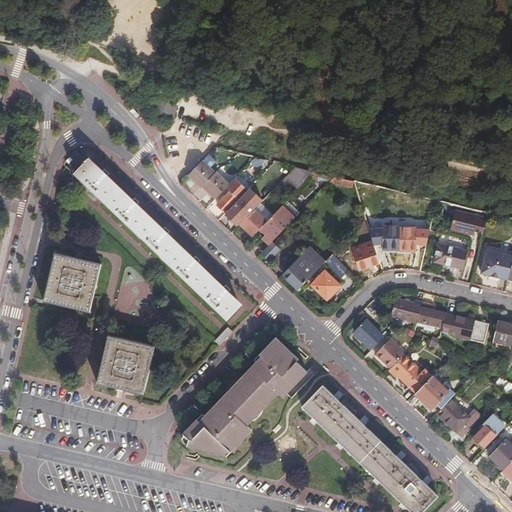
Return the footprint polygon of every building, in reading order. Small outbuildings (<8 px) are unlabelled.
[(172,122),(177,106),(157,100),(153,116),(172,122)] [(225,298),(227,296),(222,291),(220,293),(195,268),(196,266),(191,262),(190,264),(164,239),(166,237),(162,233),(160,235),(133,208),(135,206),(131,202),(129,204),(104,180),(106,178),(101,174),(100,176),(76,152),(65,163),(76,174),(74,176),(224,322),(237,310),(225,298)] [(259,169),(262,161),(253,158),(250,166),(259,169)] [(205,163),(191,177),(204,190),(205,189),(217,200),(228,189),(231,186),(219,174),(218,175),(205,163)] [(316,173),(296,169),(290,175),(282,184),(286,188),(292,183),(300,190),(311,179),(316,173)] [(316,173),(311,179),(330,183),(335,178),(316,173)] [(227,215),(253,188),(240,176),(231,186),(228,189),(232,193),(219,207),(227,215)] [(277,188),(264,176),(263,177),(254,186),(267,199),(277,188)] [(335,178),(330,183),(352,188),(354,182),(335,178)] [(274,217),(262,205),(241,226),(254,238),(257,234),(274,217)] [(273,244),(297,218),(284,206),(274,217),(257,234),(263,240),(266,237),(273,244)] [(451,230),(471,234),(472,231),(475,231),(483,233),(486,219),(465,214),(464,217),(454,215),(451,230)] [(418,250),(423,226),(396,220),(394,230),(399,231),(396,245),(418,250)] [(266,237),(263,240),(270,247),(273,244),(266,237)] [(275,244),(264,254),(271,261),(282,251),(275,244)] [(463,269),(467,252),(438,246),(434,262),(455,267),(463,269)] [(311,248),(308,251),(324,265),(326,263),(311,248)] [(356,250),(344,264),(350,270),(354,274),(367,261),(356,250)] [(482,273),(490,275),(500,278),(509,280),(511,265),(511,256),(488,250),(482,273)] [(299,292),(324,265),(308,251),(289,271),(294,276),(288,281),(299,292)] [(334,254),(326,263),(342,278),(350,270),(344,264),(334,254)] [(47,302),(87,312),(98,266),(56,257),(47,302)] [(284,277),(288,281),(294,276),(289,271),(284,277)] [(326,273),(313,287),(328,301),(341,288),(326,273)] [(414,305),(397,301),(394,317),(418,323),(422,306),(422,304),(416,303),(414,305)] [(434,307),(422,304),(422,306),(418,323),(444,329),(447,314),(433,311),(434,307)] [(490,324),(447,314),(444,329),(443,332),(459,336),(459,337),(485,343),(490,324)] [(377,344),(386,336),(367,318),(356,329),(371,344),(375,341),(377,344)] [(511,325),(499,322),(494,343),(511,346),(511,325)] [(219,349),(232,336),(226,330),(213,344),(219,349)] [(282,398),(306,372),(295,361),(297,359),(274,337),(258,354),(260,356),(239,377),(241,379),(220,401),(218,399),(197,420),(195,418),(181,433),(187,439),(185,446),(226,455),(250,430),(246,425),(277,393),(282,398)] [(101,378),(144,388),(153,348),(111,338),(101,378)] [(440,344),(432,340),(429,346),(435,349),(440,344)] [(405,356),(405,355),(391,341),(376,357),(390,371),(391,370),(405,356)] [(417,368),(405,356),(391,370),(404,382),(417,368)] [(417,368),(404,382),(416,395),(432,378),(425,370),(422,373),(417,368)] [(142,395),(144,388),(101,378),(100,384),(142,395)] [(446,391),(432,378),(416,395),(424,403),(432,411),(435,407),(439,411),(450,399),(453,396),(447,390),(446,391)] [(502,388),(511,394),(511,383),(507,380),(502,388)] [(411,511),(422,511),(438,496),(326,388),(305,409),(411,511)] [(416,411),(424,403),(416,395),(408,403),(416,411)] [(463,424),(469,430),(480,417),(474,412),(469,418),(450,399),(439,411),(437,413),(456,432),(463,424)] [(463,424),(456,432),(461,437),(469,430),(463,424)] [(485,427),(475,438),(484,447),(494,436),(485,427)] [(490,457),(503,470),(511,461),(511,446),(506,441),(490,457)] [(511,461),(503,470),(511,479),(511,461)] [(511,479),(503,470),(501,473),(511,483),(511,479)]
